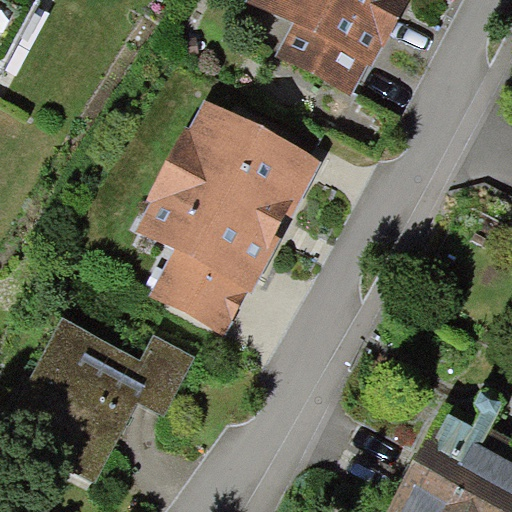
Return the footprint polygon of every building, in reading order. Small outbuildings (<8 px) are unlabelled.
[(0,0),(0,62),(30,0),(0,0)] [(249,0),(249,2),(293,24),(277,56),(353,92),(368,64),(372,66),(399,19),(409,0),(249,0)] [(323,177),(207,118),(146,237),(180,255),(156,302),(238,344),(323,177)] [(202,362),(167,344),(152,373),(70,330),(13,440),(104,487),(147,404),(173,417),(202,362)] [(511,511),(511,472),(433,437),(400,511),(511,511)]
